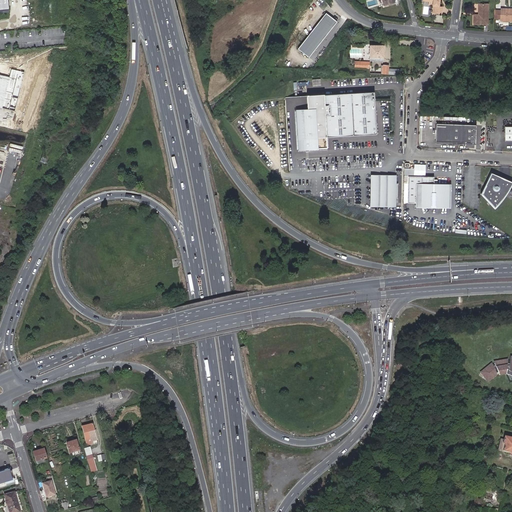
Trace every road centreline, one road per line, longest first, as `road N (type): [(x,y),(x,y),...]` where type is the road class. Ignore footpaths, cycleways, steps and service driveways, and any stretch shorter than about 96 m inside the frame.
road 1 (trunk): [(249,305),(137,322),(93,317),(59,280),(56,247),(66,223),(82,206),(114,194),(138,196),(166,213),(182,241),(210,362)]
road 2 (trunk): [(194,328),(327,316),(355,337),(366,358),(361,410),(343,430),(314,442),(290,441),(262,426),(245,400),(216,279)]
road 3 (trunk): [(475,274),(358,261),(274,218),(230,169),(183,62),(172,54)]
road 4 (trunk): [(141,0),(178,161),(210,362)]
road 5 (trunk): [(131,0),(136,48),(128,102),(48,231),(13,308)]
road 6 (trunk): [(43,379),(112,364),(155,375),(186,421),(210,511)]
road 7 (primary): [(249,305),(19,372)]
road 8 (trunk): [(246,511),(216,279)]
road 9 (trunk): [(216,279),(172,54)]
road 10 (unclassified): [(442,34),(413,96),(411,155),(511,159)]
road 11 (primary): [(194,328),(374,296)]
road 12 (trunk): [(281,511),(363,428),(382,382)]
road 13 (primary): [(43,379),(194,328)]
road 14 (trunk): [(210,362),(228,511)]
